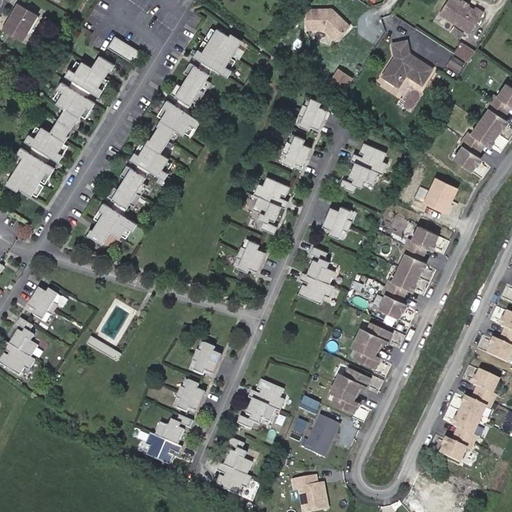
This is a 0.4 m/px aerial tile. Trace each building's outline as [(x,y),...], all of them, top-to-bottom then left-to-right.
[(464,0),(449,0),(441,15),(471,33),(485,10),(478,6),(477,7),(470,3),(467,4),(465,3),(464,0)] [(38,15),(19,3),(5,29),(23,40),(38,15)] [(332,8),(306,8),(307,29),(324,29),(336,40),(350,25),(343,18),(342,20),(339,17),(340,16),(332,8)] [(74,16),(68,12),(65,17),(71,21),(74,16)] [(216,39),(224,25),(221,23),(213,37),(216,39)] [(230,62),(246,35),(235,28),(234,31),(224,25),(216,39),(213,37),(206,47),(202,45),(198,52),(206,57),(217,64),(232,73),(236,66),(230,62)] [(138,59),(145,48),(118,31),(111,43),(138,59)] [(61,45),(54,41),(49,49),(57,53),(61,45)] [(411,55),(407,41),(393,45),(397,59),(399,60),(397,63),(394,61),(384,78),(400,88),(408,76),(424,86),(435,69),(411,55)] [(461,41),(453,53),(469,63),(476,52),(461,41)] [(114,67),(118,61),(103,51),(95,63),(85,57),(78,68),(72,64),(68,71),(74,75),(94,87),(102,92),(107,85),(102,83),(113,66),(114,67)] [(465,63),(453,56),(448,64),(460,71),(465,63)] [(213,70),(217,64),(206,57),(202,63),(213,70)] [(181,79),(174,89),(183,94),(194,101),(197,96),(202,99),(215,78),(210,75),(213,70),(202,63),(194,58),(188,68),(192,71),(185,82),(181,79)] [(343,89),(350,78),(338,70),(331,80),(343,89)] [(94,87),(74,75),(70,82),(90,93),(94,87)] [(94,105),(98,98),(90,93),(70,82),(64,78),(59,85),(65,88),(59,100),(67,105),(53,128),(45,123),(38,134),(32,130),(27,137),(34,142),(53,153),(61,158),(66,151),(62,149),(71,133),(70,132),(78,118),(80,119),(90,103),(94,105)] [(489,147),(508,119),(504,117),(511,105),(511,86),(507,83),(498,96),(495,94),(487,106),(490,108),(472,133),(469,131),(461,143),(464,145),(455,158),(473,170),(482,158),(477,155),(485,144),(489,147)] [(194,101),(183,94),(179,101),(190,108),(194,101)] [(304,122),(314,126),(316,122),(324,125),(333,106),(324,102),(326,98),(316,94),(312,102),(308,100),(303,111),(308,113),(304,122)] [(194,120),(200,124),(205,117),(190,108),(179,101),(171,96),(166,103),(171,106),(161,122),(162,123),(154,136),(152,135),(143,151),(138,149),(134,156),(142,161),(153,167),(168,177),(173,169),(167,166),(173,155),(165,149),(179,126),(188,131),(194,120)] [(288,159),(298,163),(300,159),(308,163),(317,143),(308,140),(310,135),(300,131),(296,139),(291,137),(287,148),(291,150),(288,159)] [(393,160),(388,158),(392,149),(369,139),(365,148),(369,150),(368,153),(359,149),(356,157),(360,159),(353,174),(358,176),(357,179),(348,175),(344,183),(358,189),(361,182),(366,184),(369,178),(377,182),(383,169),(388,171),(393,160)] [(53,153),(34,142),(30,148),(49,160),(53,153)] [(53,172),(57,165),(49,160),(30,148),(23,144),(19,151),(25,154),(9,181),(20,188),(22,185),(34,193),(49,169),(53,172)] [(153,167),(142,161),(139,167),(149,174),(153,167)] [(117,183),(111,193),(119,198),(130,205),(133,200),(138,203),(151,181),(146,179),(149,174),(139,167),(130,162),(123,172),(128,174),(121,186),(117,183)] [(286,203),(290,205),(293,197),(285,193),(286,191),(290,193),(295,183),(272,173),(268,181),(263,179),(258,191),(263,193),(257,206),(265,209),(262,216),(268,218),(265,225),(278,231),(282,224),(272,219),(274,216),(279,218),(286,203)] [(438,176),(425,202),(449,213),(461,187),(438,176)] [(126,212),(130,205),(119,198),(115,205),(126,212)] [(106,200),(102,207),(106,210),(96,227),(94,226),(91,232),(106,241),(113,229),(123,235),(130,224),(136,227),(141,220),(126,212),(115,205),(106,200)] [(356,207),(346,203),(344,207),(336,203),(328,223),(336,226),(334,231),(344,235),(348,227),(353,229),(358,217),(353,215),(356,207)] [(362,209),(356,207),(353,215),(358,217),(358,218),(362,209)] [(412,291),(427,261),(422,259),(428,247),(432,249),(439,235),(420,226),(413,240),(410,238),(403,251),(407,253),(393,281),(390,279),(384,292),(387,294),(380,308),(400,317),(406,303),(402,301),(408,289),(412,291)] [(264,241),(254,237),(250,245),(246,243),(241,255),(246,256),(242,265),(252,269),(254,265),(262,269),(271,249),(263,246),(264,241)] [(333,250),(319,244),(316,251),(325,255),(324,258),(319,256),(312,271),(308,269),(305,277),(313,281),(312,284),(308,282),(303,291),(326,302),(330,293),(335,295),(340,283),(335,281),(341,269),(333,265),(335,259),(330,256),(333,250)] [(55,314),(61,303),(57,301),(61,293),(52,287),(50,291),(42,286),(31,304),(38,309),(36,313),(46,319),(50,311),(55,314)] [(1,361),(22,374),(27,366),(32,369),(38,358),(34,356),(41,344),(34,339),(37,333),(32,330),(36,324),(23,316),(19,323),(28,328),(26,331),(21,329),(12,343),(9,340),(4,347),(12,352),(10,355),(6,352),(1,361)] [(511,321),(508,329),(511,330),(511,333),(506,344),(502,342),(494,357),(511,365),(511,321)] [(370,334),(364,331),(358,345),(363,347),(358,359),(379,369),(385,358),(379,355),(386,342),(391,345),(397,333),(376,323),(370,334)] [(106,341),(94,334),(90,342),(102,349),(106,341)] [(113,346),(106,341),(102,349),(109,353),(113,346)] [(197,369),(207,374),(209,369),(217,373),(226,353),(218,350),(219,346),(209,341),(205,350),(201,348),(196,359),(201,361),(197,369)] [(125,352),(113,346),(109,353),(120,360),(125,352)] [(347,380),(341,377),(335,390),(340,393),(335,404),(356,415),(362,403),(356,400),(363,388),(368,390),(374,379),(352,368),(347,380)] [(477,440),(491,411),(495,413),(502,400),(498,398),(505,383),(486,374),(479,388),(483,391),(476,403),(472,401),(458,430),(462,432),(455,445),(451,443),(444,458),(463,467),(470,452),(474,454),(481,442),(477,440)] [(285,411),(290,399),(286,397),(289,388),(266,378),(262,388),(266,389),(265,392),(257,388),(253,396),(257,398),(251,413),(256,415),(254,419),(245,415),(242,422),(255,428),(258,421),(264,424),(267,417),(275,421),(280,409),(285,411)] [(181,407),(191,411),(193,407),(202,411),(210,391),(202,388),(203,383),(193,379),(190,387),(185,385),(180,397),(185,398),(181,407)] [(306,395),(301,407),(316,414),(322,403),(306,395)] [(195,428),(198,420),(184,414),(181,421),(176,419),(173,425),(165,421),(159,434),(155,432),(150,443),(154,445),(150,454),(173,464),(178,455),(173,453),(175,450),(183,454),(186,446),(182,444),(189,429),(184,427),(186,423),(195,428)] [(320,414),(307,449),(329,457),(342,422),(320,414)] [(249,458),(252,452),(246,449),(249,443),(236,437),(232,444),(241,448),(240,451),(235,449),(228,464),(224,462),(221,470),(229,474),(228,477),(224,475),(219,484),(242,494),(246,486),(251,488),(256,476),(251,474),(257,462),(249,458)] [(318,511),(327,511),(323,485),(316,486),(311,487),(310,479),(292,481),(294,489),(298,489),(301,511),(318,511)]
